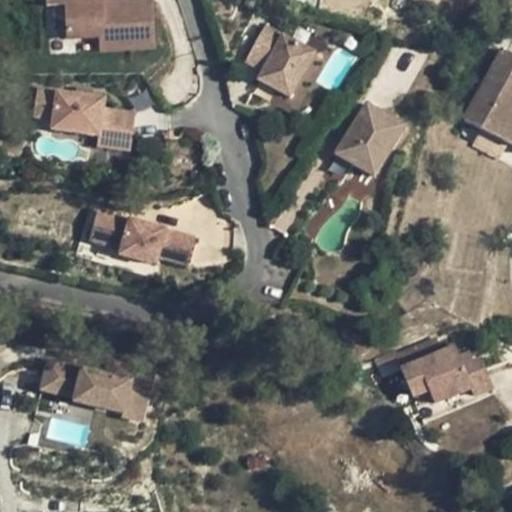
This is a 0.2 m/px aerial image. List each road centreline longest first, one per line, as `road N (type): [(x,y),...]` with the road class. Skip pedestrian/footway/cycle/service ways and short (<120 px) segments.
road 1 (residential): [(198,42),(255,231),(257,274),(219,296),(177,306),(0,284)]
road 2 (unknown): [(256,249),(287,234),(345,168)]
